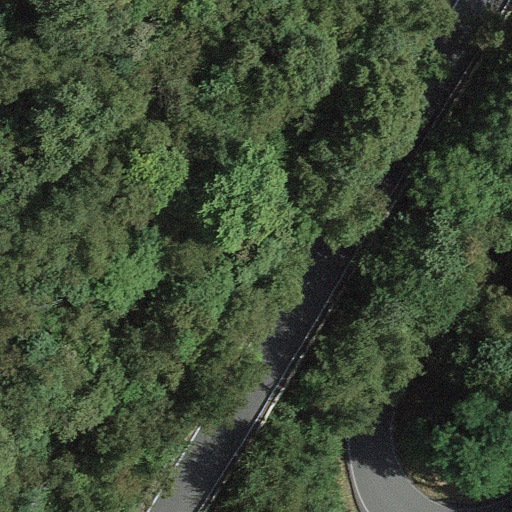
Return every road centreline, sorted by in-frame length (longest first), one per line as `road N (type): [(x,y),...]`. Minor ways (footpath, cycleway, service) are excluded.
road 1 (tertiary): [(180,511),(472,0)]
road 2 (tertiary): [(511,215),(375,380),(365,451),(405,511)]
